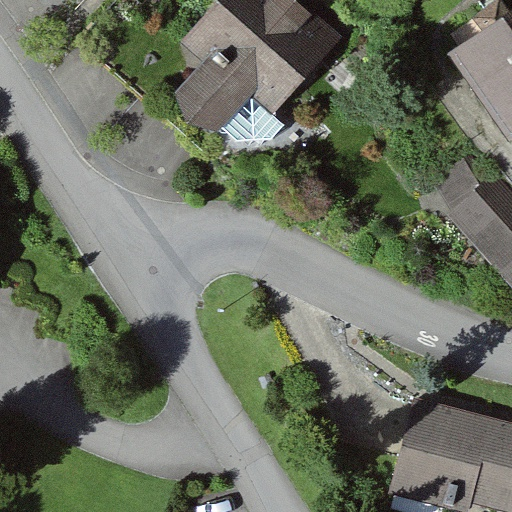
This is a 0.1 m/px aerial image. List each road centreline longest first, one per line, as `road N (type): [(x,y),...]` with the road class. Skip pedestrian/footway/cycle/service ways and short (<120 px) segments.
road 1 (residential): [(144,293),(220,250),(511,354)]
road 2 (residential): [(144,293),(0,75)]
road 3 (residential): [(279,511),(144,293)]
